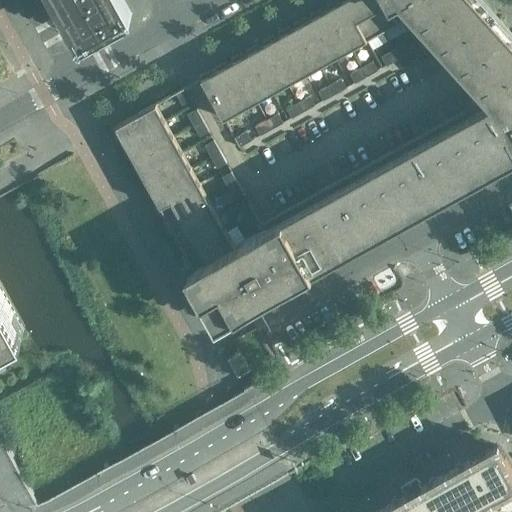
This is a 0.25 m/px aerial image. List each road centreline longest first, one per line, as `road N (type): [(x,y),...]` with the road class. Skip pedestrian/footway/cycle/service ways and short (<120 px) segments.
road 1 (secondary): [(451,302),(83,511)]
road 2 (secondary): [(164,511),(282,448),(332,409),(472,341)]
road 3 (residential): [(346,484),(504,400)]
road 4 (residential): [(278,314),(418,238)]
